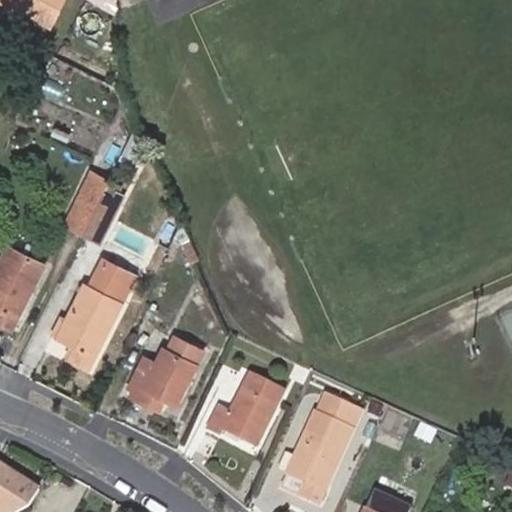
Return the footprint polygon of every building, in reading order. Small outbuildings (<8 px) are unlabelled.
[(0,0),(50,25),(62,0),(0,0)] [(94,0),(116,12),(115,0),(94,0)] [(85,235),(111,181),(92,171),(66,225),(85,235)] [(128,190),(111,181),(85,235),(101,243),(128,190)] [(187,233),(181,245),(192,268),(201,264),(187,233)] [(45,265),(9,247),(0,265),(0,308),(1,309),(0,310),(0,322),(13,329),(45,265)] [(97,291),(121,303),(134,278),(109,266),(97,290),(97,291)] [(97,291),(97,290),(85,285),(69,319),(60,338),(78,347),(72,358),(91,367),(121,303),(97,291)] [(60,338),(69,319),(61,316),(53,334),(60,338)] [(142,393),(138,400),(159,411),(165,399),(177,405),(204,351),(175,337),(168,349),(165,348),(157,364),(145,358),(131,387),(134,389),(142,393)] [(305,371),(297,367),(292,376),(301,380),(305,371)] [(284,391),(250,375),(232,413),(220,408),(209,430),(221,436),(224,429),(257,444),(284,391)] [(130,396),(138,400),(142,393),(134,389),(130,396)] [(327,419),(336,399),(328,395),(318,416),(327,419)] [(305,483),(301,495),(320,503),(362,411),(336,399),(327,419),(318,416),(316,415),(288,475),(305,483)] [(382,408),(372,403),(367,413),(378,418),(382,408)] [(413,439),(428,446),(436,429),(420,422),(413,439)] [(9,460),(0,472),(0,507),(7,511),(31,511),(49,487),(9,460)] [(283,486),(301,495),(305,483),(288,475),(283,486)] [(410,511),(411,511),(382,498),(375,511),(373,511),(366,508),(364,511),(410,511)]
